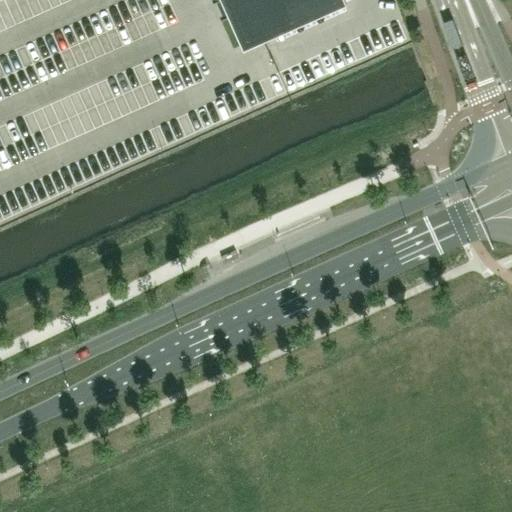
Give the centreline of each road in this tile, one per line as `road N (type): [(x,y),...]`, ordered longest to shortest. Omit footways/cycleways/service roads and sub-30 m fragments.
road 1 (secondary): [(0,432),(511,200)]
road 2 (secondary): [(509,160),(0,391)]
road 3 (unknown): [(224,92),(0,192)]
road 4 (unknown): [(0,120),(197,33)]
road 5 (unknown): [(358,0),(362,22),(353,32),(224,92)]
road 6 (unclassified): [(451,0),(509,160)]
road 7 (unknown): [(0,50),(111,0)]
